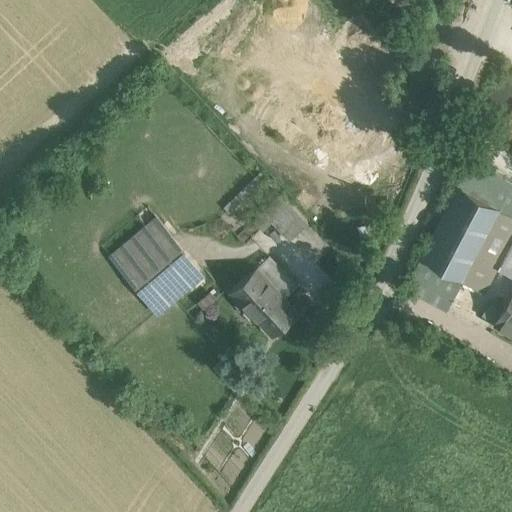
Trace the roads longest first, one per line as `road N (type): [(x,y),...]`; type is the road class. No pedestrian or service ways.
road 1 (unclassified): [(500,0),(380,292),(240,511)]
road 2 (unknown): [(261,511),(386,319),(380,292)]
